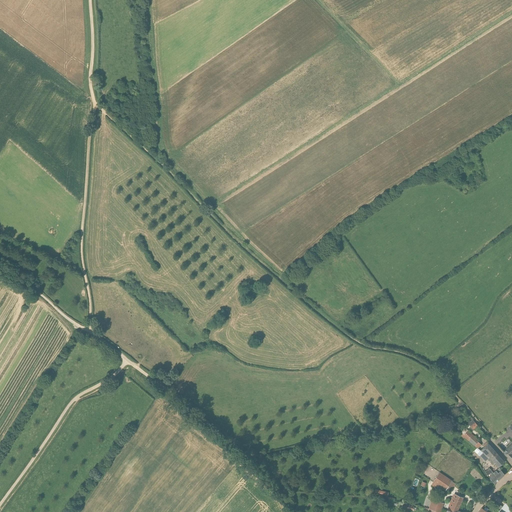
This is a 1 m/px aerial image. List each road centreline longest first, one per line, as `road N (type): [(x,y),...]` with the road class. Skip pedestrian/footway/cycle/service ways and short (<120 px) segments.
road 1 (track): [(461,403),(415,358),(360,343),(328,321),(95,104)]
road 2 (unclassified): [(295,511),(202,418),(0,266)]
road 3 (track): [(95,104),(80,244),(88,330)]
road 4 (track): [(461,403),(373,435),(248,459)]
road 5 (track): [(127,361),(70,402),(0,504)]
